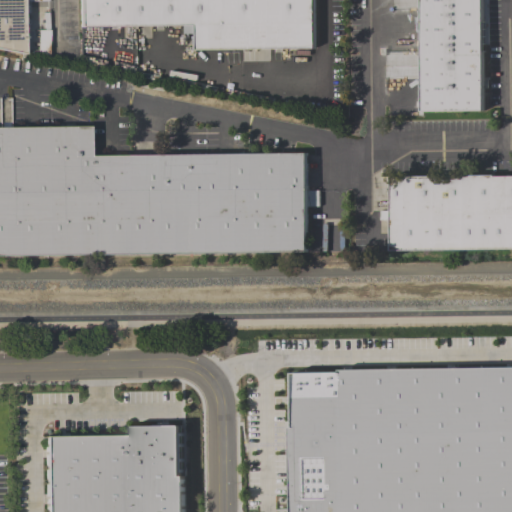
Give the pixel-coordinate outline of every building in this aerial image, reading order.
[(0,0),(0,52),(25,58),(24,0),(0,0)] [(78,0),(79,30),(194,28),(193,52),(314,52),(314,0),(78,0)] [(418,0),(419,114),(484,113),(482,0),(418,0)] [(305,155),(307,254),(0,259),(0,129),(90,129),(92,158),(305,155)] [(511,178),(389,178),(388,253),(511,253),(511,178)] [(511,511),(511,365),(291,370),(289,511),(511,511)] [(45,511),(44,436),(129,435),(129,426),(183,425),(184,511),(45,511)]
